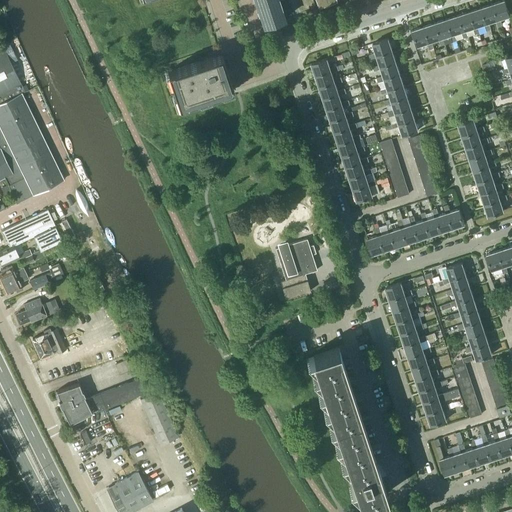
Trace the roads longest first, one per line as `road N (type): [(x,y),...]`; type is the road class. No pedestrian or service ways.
road 1 (residential): [(361,278),(295,54),(309,42),(432,0)]
road 2 (residential): [(436,494),(361,278)]
road 3 (unclassified): [(93,511),(0,320)]
road 4 (trunk): [(72,511),(0,366)]
road 5 (residential): [(361,278),(511,227)]
